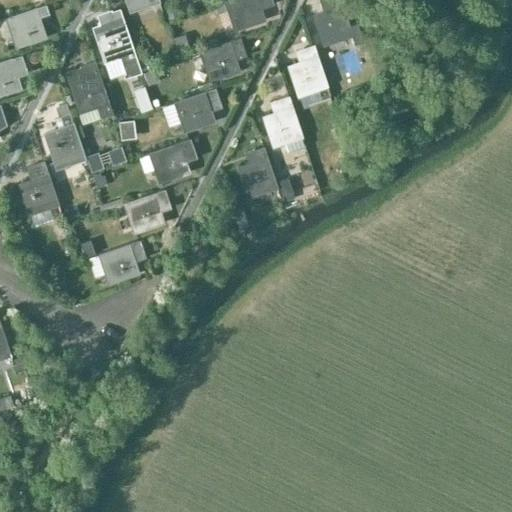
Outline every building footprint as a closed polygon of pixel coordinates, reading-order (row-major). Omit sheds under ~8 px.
[(127,0),(130,9),(157,0),(127,0)] [(225,0),(235,27),(262,18),(259,8),(270,4),(269,0),(225,0)] [(330,0),(333,10),(315,15),(323,43),(352,34),(341,0),(330,0)] [(44,36),(38,17),(49,13),(46,4),(6,17),(16,46),(44,36)] [(112,23),(92,30),(102,62),(118,57),(124,76),(139,72),(118,11),(109,14),(112,23)] [(238,69),(231,50),(241,47),(238,37),(200,50),(210,79),(238,69)] [(307,60),(289,66),(298,94),(326,84),(313,45),(303,48),(307,60)] [(0,93),(20,87),(16,76),(27,73),(21,55),(0,61),(0,93)] [(87,67),(68,73),(72,83),(81,111),(95,106),(99,118),(112,113),(108,101),(95,62),(86,65),(87,67)] [(212,120),(206,101),(216,97),(213,88),(175,101),(184,130),(212,120)] [(283,110),(264,116),(273,144),(301,135),(288,96),(279,98),(283,110)] [(57,129),(46,133),(57,168),(86,159),(71,113),(69,114),(65,102),(54,106),(57,116),(53,117),(57,129)] [(185,160),(195,157),(189,138),(150,151),(159,180),(188,171),(185,160)] [(257,161),(239,167),(248,195),(276,186),(263,146),(254,149),(257,161)] [(32,180),(21,183),(30,212),(58,202),(45,164),(29,169),(32,180)] [(164,189),(125,203),(135,231),(163,221),(158,208),(169,204),(167,199),(164,189)] [(137,272),(131,253),(142,249),(139,240),(99,253),(109,282),(137,272)] [(0,357),(10,354),(0,324),(0,357)]
